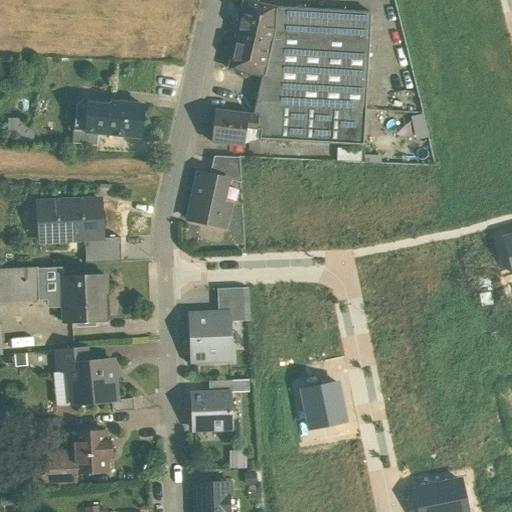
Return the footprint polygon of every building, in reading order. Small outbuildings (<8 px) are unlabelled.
[(275,9),(245,2),(236,34),(250,37),(252,29),(273,34),(275,9)] [(369,13),(275,8),(275,9),(273,34),(264,78),(263,77),(257,104),(365,110),(369,13)] [(273,34),(252,29),(250,37),(236,34),(228,70),(263,77),(264,78),(273,34)] [(110,108),(88,105),(86,130),(86,131),(98,133),(139,137),(142,106),(111,102),(110,108)] [(365,110),(257,104),(254,116),(263,118),(261,131),(260,140),(362,146),(365,110)] [(254,116),(216,111),(212,142),(243,146),(246,128),(261,131),(263,118),(254,116)] [(86,130),(73,129),(71,144),(96,147),(98,133),(86,131),(86,130)] [(239,158),(213,157),(209,176),(227,179),(226,180),(240,183),(239,158)] [(209,176),(197,173),(187,220),(224,228),(229,207),(221,205),(226,180),(227,179),(209,176)] [(100,201),(37,204),(39,242),(84,239),(102,238),(100,201)] [(102,238),(84,239),(85,264),(121,262),(119,238),(102,238)] [(38,269),(0,270),(0,298),(39,297),(38,269)] [(106,276),(63,278),(64,324),(102,322),(101,294),(106,294),(106,276)] [(249,289),(217,289),(217,314),(231,314),(231,322),(249,321),(249,289)] [(231,322),(231,314),(217,314),(191,315),(191,360),(231,360),(231,322)] [(87,347),(55,350),(57,373),(70,372),(69,364),(89,362),(87,347)] [(89,362),(69,364),(70,372),(72,404),(111,401),(116,400),(112,361),(89,362)] [(322,361),(288,369),(291,383),(326,376),(322,361)] [(232,381),(209,382),(210,394),(228,393),(232,393),(232,381)] [(346,422),(338,385),(299,392),(307,430),(346,422)] [(210,394),(192,395),(194,430),(230,429),(228,393),(210,394)] [(116,400),(111,401),(112,412),(134,410),(132,399),(116,400)] [(415,459),(448,451),(445,438),(451,436),(447,420),(441,421),(438,406),(404,415),(415,459)] [(57,419),(33,421),(34,435),(59,433),(57,419)] [(106,432),(73,433),(73,453),(67,453),(68,473),(74,473),(74,474),(107,472),(106,432)] [(67,452),(40,454),(41,477),(70,476),(70,474),(74,474),(74,473),(68,473),(67,453),(67,452)] [(70,476),(41,477),(41,488),(75,486),(74,474),(70,474),(70,476)] [(467,511),(461,480),(415,489),(419,511),(467,511)] [(228,511),(228,483),(196,484),(196,511),(228,511)]
